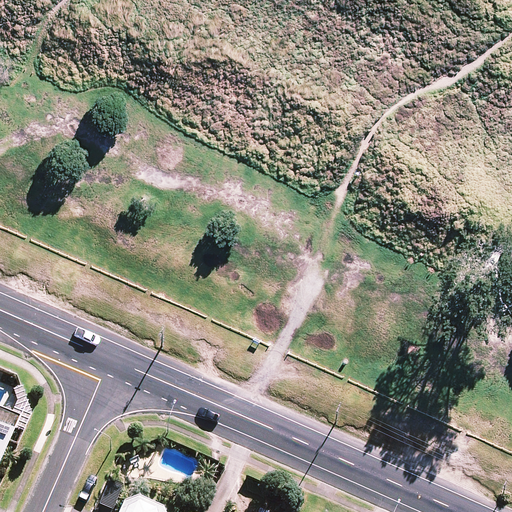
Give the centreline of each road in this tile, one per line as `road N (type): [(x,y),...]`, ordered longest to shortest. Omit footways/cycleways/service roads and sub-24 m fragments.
road 1 (secondary): [(111,358),(458,511)]
road 2 (residential): [(111,358),(43,511)]
road 3 (secondary): [(0,309),(111,358)]
